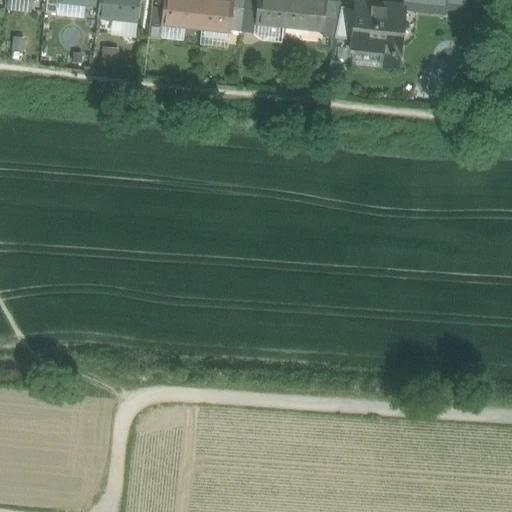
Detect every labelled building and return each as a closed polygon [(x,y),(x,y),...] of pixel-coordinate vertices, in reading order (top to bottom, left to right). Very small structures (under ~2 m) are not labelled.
[(31,0),(5,0),(4,8),(30,10),(31,0)] [(98,0),(98,5),(97,17),(112,19),(137,22),(139,0),(98,0)] [(204,0),(165,0),(162,24),(201,29),(204,0)] [(234,1),(227,0),(204,0),(201,29),(231,32),(233,7),(234,1)] [(256,0),(244,0),(244,8),(256,9),(256,0)] [(285,0),(256,0),(256,9),(254,22),(283,26),(285,0)] [(325,0),(285,0),(283,26),(322,30),(325,0)] [(341,1),(327,0),(325,0),(322,30),(322,36),(333,38),(341,1)] [(464,15),(465,0),(405,0),(405,10),(464,15)] [(84,4),(58,1),(56,13),(82,15),(84,4)] [(403,9),(384,7),(384,8),(372,7),(372,3),(356,1),(355,8),(351,40),(350,50),(379,53),(398,55),(403,9)] [(355,8),(340,6),(334,38),(351,40),(355,8)] [(244,8),(233,7),(231,32),(241,33),(244,8)] [(256,9),(244,8),(241,33),(253,34),(254,22),(256,9)] [(137,22),(112,19),(111,34),(136,37),(137,22)] [(398,55),(379,53),(378,67),(397,69),(398,55)]
